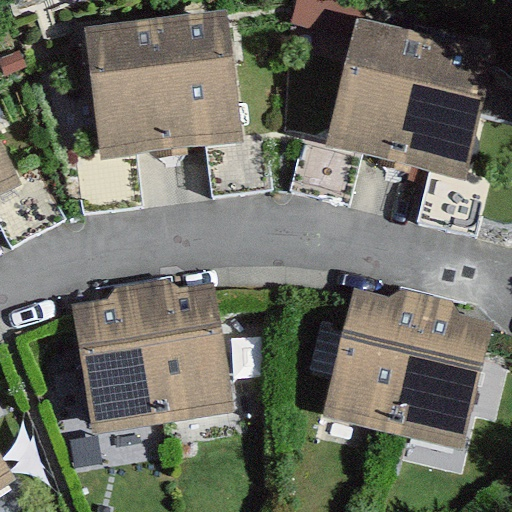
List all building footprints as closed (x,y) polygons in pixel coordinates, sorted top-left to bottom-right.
[(504,61),(360,20),(324,148),(468,189),(504,61)] [(238,25),(96,40),(109,169),(251,154),(238,25)] [(0,139),(0,197),(24,185),(0,139)] [(219,291),(78,313),(99,445),(241,422),(219,291)] [(498,329),(366,305),(342,435),(473,459),(498,329)] [(0,463),(0,504),(19,493),(0,463)]
